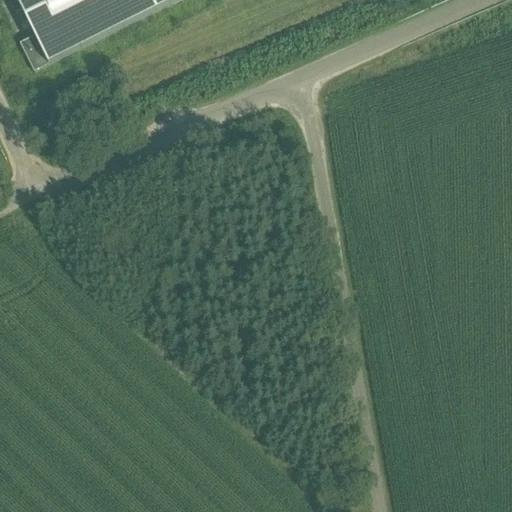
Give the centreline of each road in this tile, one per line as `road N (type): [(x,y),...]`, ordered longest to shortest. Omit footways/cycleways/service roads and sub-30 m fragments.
road 1 (unclassified): [(404,511),(301,82)]
road 2 (unclassified): [(35,189),(301,82)]
road 3 (unclassified): [(301,82),(487,0)]
